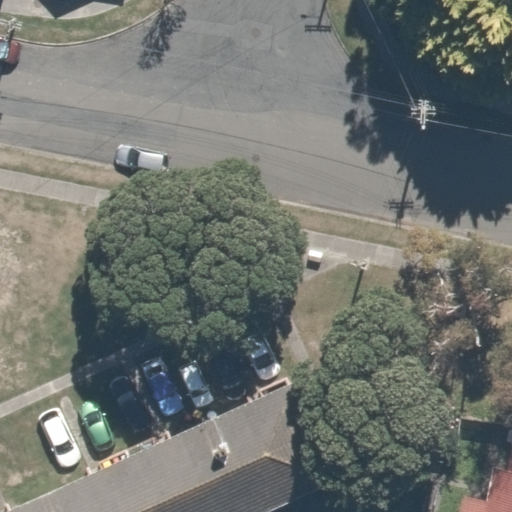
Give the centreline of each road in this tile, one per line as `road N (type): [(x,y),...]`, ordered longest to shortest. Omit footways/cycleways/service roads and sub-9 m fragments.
road 1 (residential): [(511,191),(230,134)]
road 2 (residential): [(230,134),(0,88)]
road 3 (residential): [(257,0),(230,134)]
